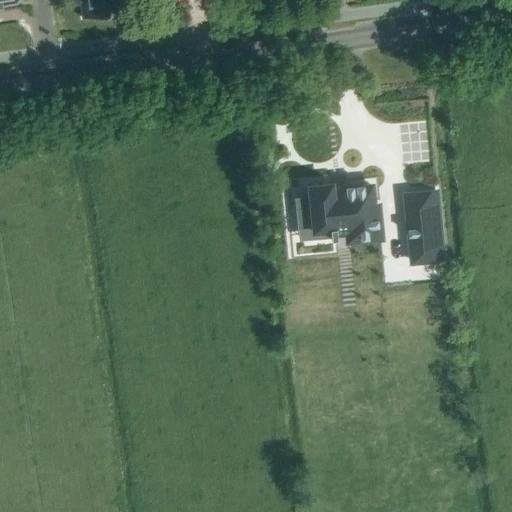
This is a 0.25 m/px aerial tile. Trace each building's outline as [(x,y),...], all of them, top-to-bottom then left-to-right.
[(73,0),(74,4),(80,3),(82,18),(116,13),(114,0),(73,0)] [(378,76),(381,138),(416,136),(414,97),(405,98),(403,75),(378,76)] [(410,176),(410,187),(438,188),(439,159),(418,158),(417,177),(410,176)] [(310,205),(298,206),(297,206),(299,226),(300,226),(312,224),(313,229),(329,227),(329,229),(335,229),(335,227),(346,225),(348,240),(370,238),(379,237),(380,237),(380,236),(379,227),(377,203),(372,204),(371,185),(343,187),(343,188),(332,190),(331,184),(331,181),(308,183),(309,194),(310,205)] [(442,258),(435,190),(404,194),(411,260),(442,258)]
